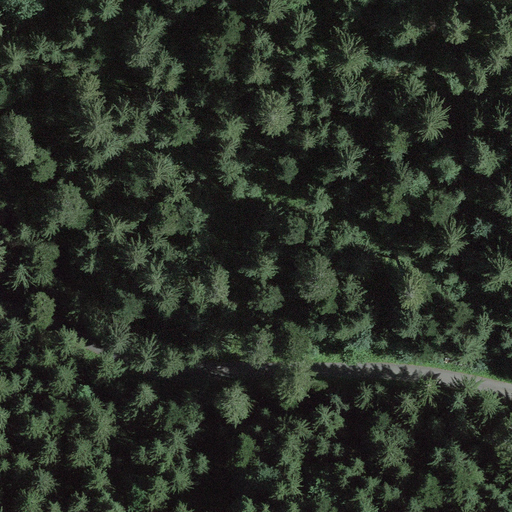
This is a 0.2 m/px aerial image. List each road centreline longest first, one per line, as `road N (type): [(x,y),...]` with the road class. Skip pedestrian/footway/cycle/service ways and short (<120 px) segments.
road 1 (track): [(511,390),(446,381),(145,375),(0,307)]
road 2 (track): [(511,208),(469,125),(458,0)]
